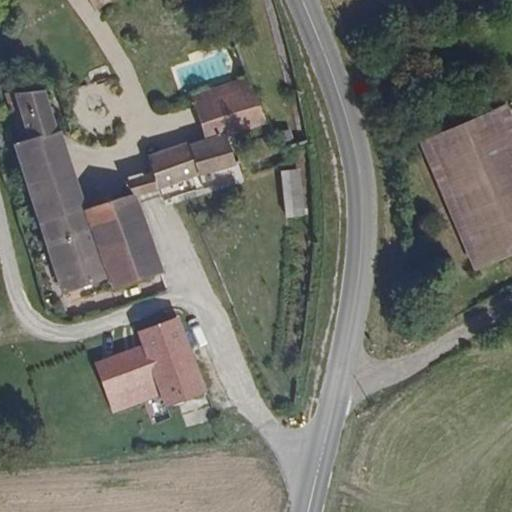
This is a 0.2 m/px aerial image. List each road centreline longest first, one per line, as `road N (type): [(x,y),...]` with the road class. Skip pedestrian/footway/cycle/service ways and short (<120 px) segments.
road 1 (secondary): [(309,511),(352,330),(363,186),(355,139),(303,0)]
road 2 (track): [(511,305),(336,398)]
